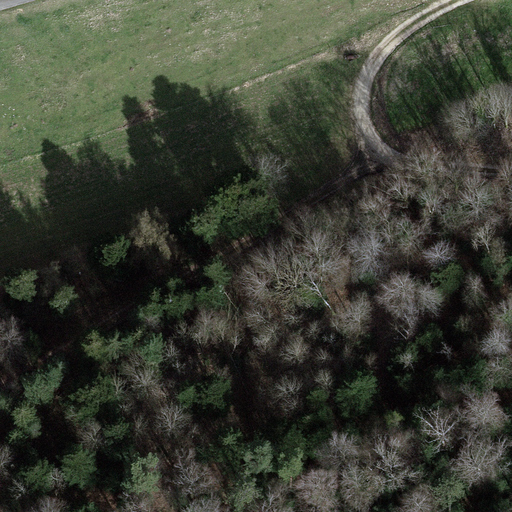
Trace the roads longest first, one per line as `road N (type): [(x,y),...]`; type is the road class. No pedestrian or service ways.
road 1 (track): [(0,387),(140,317),(384,149),(370,107),(378,62),(422,19),(462,0)]
road 2 (track): [(511,171),(384,149)]
